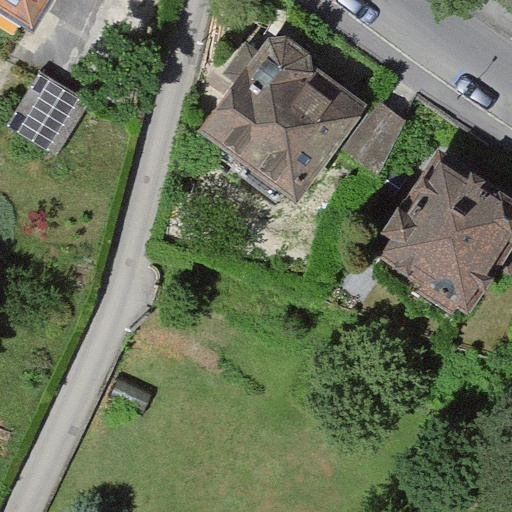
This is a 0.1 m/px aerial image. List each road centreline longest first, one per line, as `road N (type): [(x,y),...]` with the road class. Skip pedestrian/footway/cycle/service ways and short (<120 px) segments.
road 1 (residential): [(198,0),(121,311),(24,511)]
road 2 (residential): [(511,80),(402,0)]
